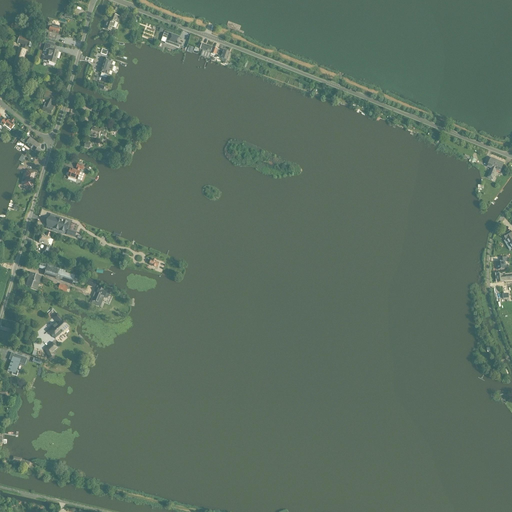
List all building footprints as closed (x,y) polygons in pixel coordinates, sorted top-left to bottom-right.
[(118,23),(120,17),(112,15),(110,21),(111,21),(110,23),(107,22),(105,29),(110,31),(112,27),(115,28),(116,28),(118,23)] [(49,24),(46,33),(49,34),(48,37),(55,40),(57,34),(58,34),(59,29),(58,29),(59,27),(49,24)] [(185,41),(182,40),(181,40),(179,39),(180,38),(171,35),(170,36),(168,35),(167,34),(164,33),(162,37),(167,39),(165,43),(178,48),(179,46),(183,48),(185,41)] [(27,51),(31,41),(19,37),(18,43),(23,45),(22,50),(19,49),(15,62),(21,64),(21,63),(22,64),(23,61),(22,61),(22,59),(25,60),(26,55),(25,55),(27,50),(27,51)] [(46,41),(43,51),(48,53),(46,61),(55,64),(59,52),(53,51),(54,47),(48,45),(49,42),(46,41)] [(202,44),(200,49),(203,50),(201,56),(210,59),(211,54),(215,55),(217,49),(213,48),(202,44)] [(226,65),(228,61),(227,61),(229,53),(224,51),(221,59),(222,59),(222,61),(224,62),(223,64),(226,65)] [(0,54),(0,59),(10,63),(11,58),(0,54)] [(105,59),(101,73),(108,75),(110,71),(112,71),(113,66),(111,66),(113,61),(105,59)] [(52,93),(46,91),(45,92),(44,91),(43,95),(44,95),(43,99),(48,100),(46,104),(50,105),(52,101),(56,102),(57,99),(51,97),(52,93)] [(50,105),(46,104),(45,103),(42,110),(51,114),(54,107),(50,105)] [(0,122),(0,126),(2,128),(3,127),(5,125),(11,130),(15,126),(8,121),(8,120),(7,122),(4,120),(1,124),(0,122)] [(90,135),(99,137),(100,134),(103,134),(105,135),(106,131),(104,131),(104,128),(101,127),(100,130),(100,131),(92,128),(90,135)] [(25,145),(34,152),(31,156),(34,157),(35,155),(36,156),(40,150),(38,148),(40,145),(30,138),(28,141),(26,140),(26,141),(24,143),(26,144),(25,145)] [(490,179),(498,161),(491,158),(488,167),(491,169),(488,178),(490,179)] [(500,172),(504,164),(498,161),(490,179),(493,180),(497,171),(500,172)] [(82,170),(83,167),(78,164),(77,168),(76,171),(71,169),(68,177),(77,180),(80,172),(78,172),(79,169),(82,170)] [(26,179),(24,186),(31,188),(31,187),(32,188),(34,182),(33,181),(35,174),(28,172),(28,173),(26,173),(25,179),(26,179)] [(65,232),(67,233),(68,230),(71,222),(51,215),(50,219),(49,218),(48,220),(47,223),(47,225),(48,225),(46,229),(64,235),(65,232)] [(503,236),(506,240),(504,241),(507,246),(510,251),(511,249),(511,233),(511,232),(503,236)] [(47,254),(49,248),(50,246),(48,246),(51,238),(50,238),(51,234),(47,233),(46,237),(42,235),(39,242),(45,244),(42,252),(43,252),(42,255),(46,256),(47,254)] [(498,270),(505,270),(504,266),(505,266),(505,262),(508,261),(508,257),(500,258),(501,262),(497,262),(498,270)] [(151,261),(149,265),(152,266),(156,268),(156,267),(157,267),(159,263),(156,263),(156,262),(156,261),(152,260),(152,261),(151,261)] [(76,284),(78,277),(60,271),(61,270),(59,269),(48,265),(48,264),(41,262),(39,268),(46,270),(44,275),(45,276),(72,285),(73,283),(76,284)] [(38,289),(42,277),(30,273),(26,285),(38,289)] [(511,275),(505,276),(505,274),(497,275),(498,283),(506,282),(506,284),(511,283),(511,275)] [(95,292),(94,296),(95,297),(94,301),(98,303),(100,297),(104,298),(105,299),(106,299),(107,298),(108,298),(109,297),(109,296),(109,295),(109,294),(109,293),(108,292),(108,291),(107,291),(99,288),(97,292),(95,292)] [(53,327),(48,331),(55,339),(68,327),(57,315),(54,317),(58,322),(56,324),(56,325),(53,327)] [(52,343),(45,350),(49,358),(54,356),(52,352),(57,348),(52,343)] [(11,361),(8,371),(13,372),(12,375),(17,377),(18,371),(16,370),(18,363),(25,366),(27,359),(24,358),(11,353),(9,360),(10,360),(11,359),(12,360),(11,361)] [(22,460),(22,459),(14,457),(12,462),(20,464),(20,465),(30,467),(31,462),(24,460),(22,460)]
